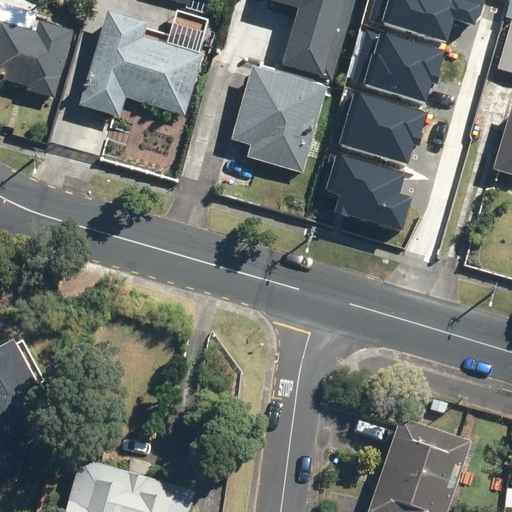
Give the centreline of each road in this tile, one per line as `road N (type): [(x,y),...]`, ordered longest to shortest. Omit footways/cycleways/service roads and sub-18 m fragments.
road 1 (secondary): [(0,197),(320,296)]
road 2 (residential): [(320,296),(299,371),(279,511)]
road 3 (secondary): [(320,296),(511,353)]
